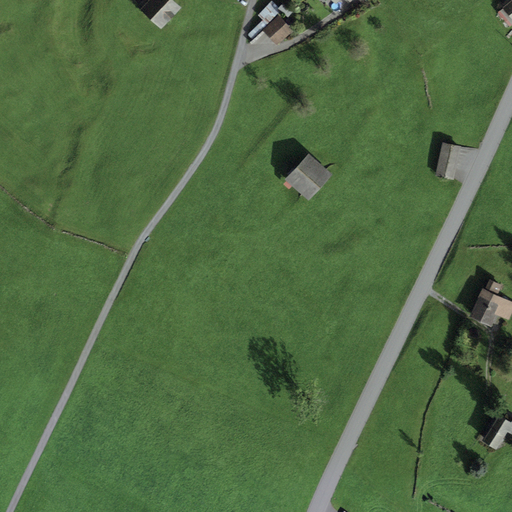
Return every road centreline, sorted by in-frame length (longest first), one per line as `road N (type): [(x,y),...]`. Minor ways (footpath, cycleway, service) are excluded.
road 1 (unclassified): [(252,0),(215,129),(136,248),(10,511)]
road 2 (unclassified): [(511,97),(315,511)]
